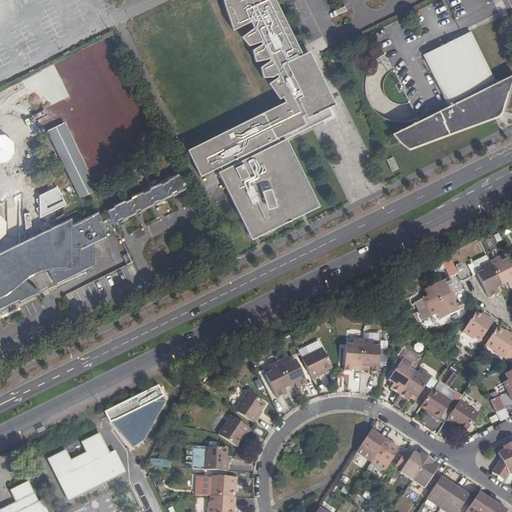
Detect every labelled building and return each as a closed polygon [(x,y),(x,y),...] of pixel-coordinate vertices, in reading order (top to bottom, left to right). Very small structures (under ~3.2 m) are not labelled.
[(279,223),(314,205),(282,142),(332,117),(328,108),(302,55),(275,0),(257,0),(226,6),(235,32),(254,25),(255,28),(245,33),(252,44),(267,44),(253,55),(257,61),(271,59),(262,71),(265,79),(271,77),(286,103),(191,150),(205,177),(221,171),(220,172),(246,227),(251,225),(251,229),(252,233),(254,235),(257,235),(271,229),(272,227),(273,225),(279,222),(279,223)] [(462,37),(455,41),(458,47),(455,48),(452,42),(425,56),(448,105),(453,103),(454,106),(393,136),(399,144),(413,137),(417,147),(496,119),(502,115),(511,81),(511,75),(490,87),(489,84),(492,83),(469,34),(462,37)] [(96,190),(63,124),(46,133),(79,199),(96,190)] [(398,170),(392,158),(386,161),(392,173),(398,170)] [(112,226),(118,223),(117,221),(121,219),(122,221),(135,215),(134,212),(138,210),(140,213),(153,207),(151,204),(156,202),(157,204),(171,198),(170,195),(174,192),(176,195),(186,190),(178,174),(170,177),(172,181),(162,186),(160,182),(151,186),(153,190),(142,195),(141,192),(133,196),(135,199),(125,204),(123,201),(115,205),(116,208),(106,213),(112,226)] [(34,243),(47,270),(54,286),(95,266),(94,259),(91,261),(90,244),(105,237),(107,231),(97,212),(71,225),(34,243)] [(69,218),(0,251),(0,263),(12,272),(22,279),(23,282),(32,276),(47,270),(34,243),(71,225),(69,218)] [(473,263),(478,273),(482,271),(480,267),(489,263),(486,256),(473,263)] [(450,258),(441,262),(449,277),(458,273),(450,258)] [(499,258),(489,263),(501,286),(507,283),(509,288),(511,286),(511,269),(507,259),(501,263),(499,258)] [(0,309),(14,303),(16,305),(35,296),(33,293),(37,291),(23,282),(22,279),(12,272),(0,263),(0,309)] [(496,289),(501,286),(489,263),(480,267),(482,271),(478,273),(476,275),(488,299),(498,294),(496,289)] [(421,298),(426,307),(452,294),(448,285),(450,284),(447,278),(424,290),(427,296),(421,298)] [(457,303),(452,294),(426,307),(430,317),(436,314),(439,320),(463,308),(460,302),(457,303)] [(478,316),(474,313),(461,333),(472,340),(473,338),(479,342),(493,322),(481,313),(478,316)] [(511,344),(511,335),(506,331),(505,333),(496,327),(484,345),(503,358),(509,348),(511,344)] [(317,340),(305,347),(309,354),(321,348),(317,340)] [(356,367),(361,368),(363,341),(353,340),(353,346),(345,346),(344,372),(355,373),(356,367)] [(379,362),(380,348),(373,348),(373,342),(363,341),(361,368),(367,368),(367,374),(378,374),(379,362)] [(297,351),(301,358),(309,354),(305,347),(297,351)] [(317,375),(322,372),(331,367),(321,348),(309,354),(301,358),(312,380),(318,377),(317,375)] [(386,363),(387,349),(380,348),(379,362),(386,363)] [(511,350),(509,348),(503,358),(509,362),(511,357),(511,350)] [(286,358),(277,363),(289,386),(294,383),(296,388),(306,383),(294,360),(289,362),(286,358)] [(390,389),(399,395),(413,374),(408,370),(411,365),(402,360),(388,382),(392,385),(390,389)] [(283,389),(289,386),(277,363),(268,367),(270,372),(264,375),(276,399),(286,393),(283,389)] [(502,383),(507,392),(511,389),(511,370),(504,374),(507,381),(502,383)] [(419,377),(413,374),(399,395),(408,402),(411,397),(416,401),(431,379),(422,373),(419,377)] [(450,386),(457,376),(452,373),(445,383),(450,386)] [(451,401),(456,393),(438,380),(433,389),(449,399),(451,401)] [(149,416),(168,408),(158,387),(108,408),(124,446),(156,432),(149,416)] [(449,399),(433,389),(421,407),(429,413),(433,416),(432,417),(439,422),(450,405),(452,402),(451,401),(449,399)] [(256,416),(259,411),(264,404),(247,391),(234,410),(254,424),(258,417),(256,416)] [(499,396),(490,400),(495,414),(505,410),(499,396)] [(478,415),(459,402),(455,409),(445,422),(452,426),(453,425),(458,428),(466,433),(472,424),(478,415)] [(439,422),(443,425),(445,422),(455,409),(450,405),(439,422)] [(244,433),(246,435),(250,429),(231,415),(218,435),(236,447),(241,438),(244,433)] [(475,426),(472,424),(466,433),(470,435),(475,426)] [(167,425),(161,439),(169,442),(175,429),(167,425)] [(384,440),(369,431),(355,453),(369,462),(384,440)] [(109,454),(98,434),(82,442),(87,452),(70,461),(65,451),(48,460),(68,500),(97,486),(95,482),(104,478),(106,481),(124,472),(114,452),(109,454)] [(398,450),(384,440),(369,462),(383,472),(398,450)] [(226,464),(227,458),(227,448),(194,445),(192,468),(204,469),(228,471),(229,464),(226,464)] [(508,476),(511,473),(511,451),(509,445),(503,448),(504,451),(498,453),(500,459),(491,473),(504,482),(508,476)] [(409,458),(403,454),(394,467),(400,471),(399,473),(410,480),(426,458),(420,454),(418,456),(412,453),(409,458)] [(432,462),(426,458),(410,480),(423,489),(424,487),(430,491),(440,477),(434,473),(437,468),(430,465),(432,462)] [(234,485),(236,485),(237,478),(212,476),(212,478),(212,483),(209,483),(208,496),(211,496),(233,497),(233,493),(234,485)] [(197,477),(195,495),(208,496),(209,483),(212,483),(212,478),(197,477)] [(454,486),(440,477),(430,491),(425,499),(439,509),(454,486)] [(106,481),(104,478),(95,482),(97,486),(106,481)] [(45,511),(41,503),(39,504),(29,484),(11,492),(16,503),(0,511),(45,511)] [(457,511),(468,496),(454,486),(439,509),(443,511),(457,511)] [(484,511),(492,502),(478,492),(464,511),(484,511)] [(235,505),(236,497),(233,497),(211,496),(210,502),(208,502),(207,511),(231,511),(232,511),(232,504),(235,505)] [(484,511),(504,511),(505,511),(492,502),(484,511)]
